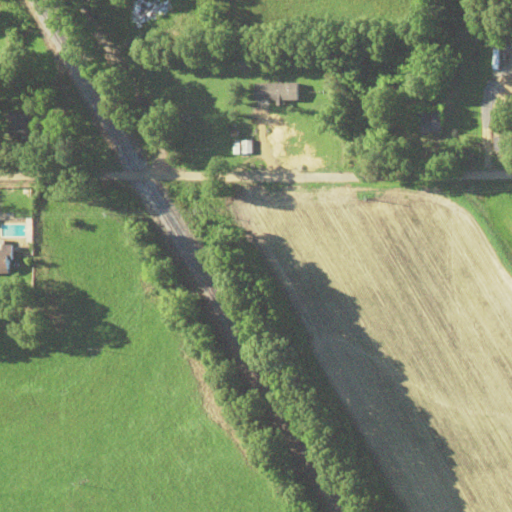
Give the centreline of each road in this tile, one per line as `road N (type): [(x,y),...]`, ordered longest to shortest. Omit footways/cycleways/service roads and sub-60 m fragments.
road 1 (residential): [(511,177),(140,176)]
road 2 (residential): [(167,174),(75,0)]
road 3 (residential): [(140,176),(0,176)]
